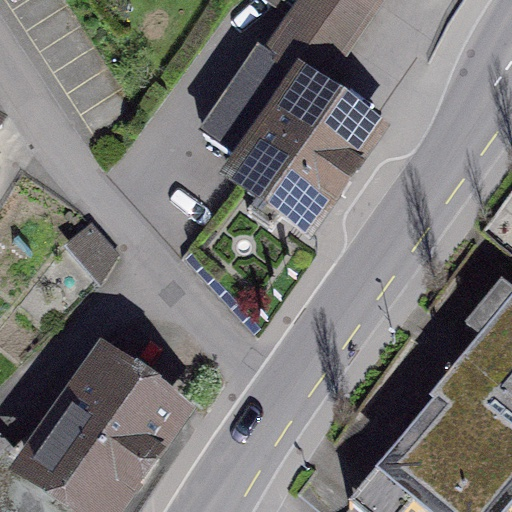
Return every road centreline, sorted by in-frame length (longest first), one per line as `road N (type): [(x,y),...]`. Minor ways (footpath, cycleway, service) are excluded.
road 1 (residential): [(0,66),(38,127),(270,412)]
road 2 (secondary): [(511,57),(270,412)]
